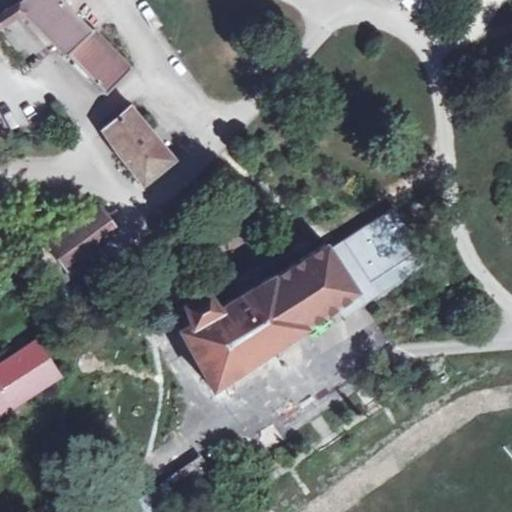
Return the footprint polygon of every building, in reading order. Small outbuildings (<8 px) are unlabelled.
[(17,0),(23,10),(104,92),(128,69),(61,0),(17,0)] [(143,183),(172,159),(129,107),(102,130),(116,151),(143,183)] [(116,231),(97,207),(48,244),(65,269),(116,231)] [(19,240),(13,223),(0,227),(0,245),(1,248),(19,240)] [(219,306),(205,290),(183,302),(189,323),(179,329),(210,387),(304,326),(303,325),(355,291),(323,244),(273,276),(272,274),(219,306)] [(35,340),(0,363),(0,411),(57,375),(35,340)]
